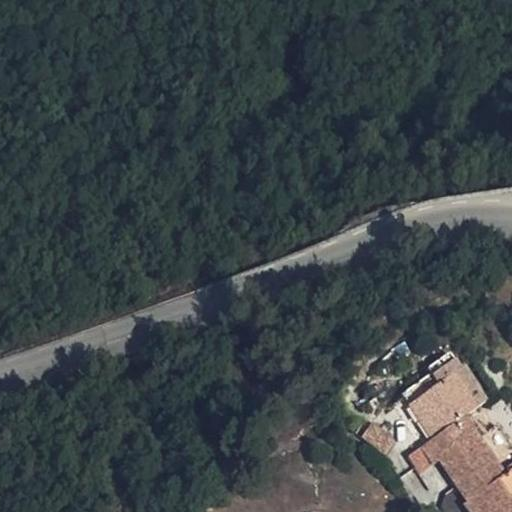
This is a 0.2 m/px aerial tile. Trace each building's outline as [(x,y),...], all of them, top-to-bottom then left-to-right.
[(469,371),(481,379),(485,383),(489,379),(467,348),(458,355),(469,371)] [(458,355),(452,359),(469,371),(458,355)] [(469,371),(452,359),(414,385),(435,416),(468,395),(485,383),(481,379),(469,371)] [(511,511),(511,454),(510,456),(468,395),(435,416),(428,421),(441,439),(446,436),(453,431),(459,440),(453,445),(475,478),(479,475),(487,487),(479,492),(492,511),(511,511)] [(367,425),(387,438),(399,418),(376,404),(365,418),(367,421),(367,425)] [(428,421),(412,432),(424,450),(441,439),(428,421)] [(446,436),(453,445),(459,440),(453,431),(446,436)] [(471,480),(479,492),(487,487),(479,475),(475,478),(471,480)] [(372,511),(314,502),(300,511),(372,511)]
